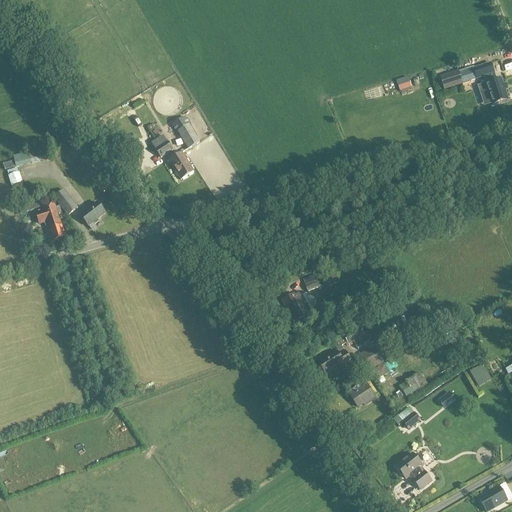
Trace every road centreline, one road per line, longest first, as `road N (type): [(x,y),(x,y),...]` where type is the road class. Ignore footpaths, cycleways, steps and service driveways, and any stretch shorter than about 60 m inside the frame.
road 1 (unclassified): [(387,511),(167,225)]
road 2 (unclassified): [(167,225),(511,127)]
road 3 (unclassified): [(167,225),(0,8)]
road 4 (unclassified): [(0,271),(167,225)]
